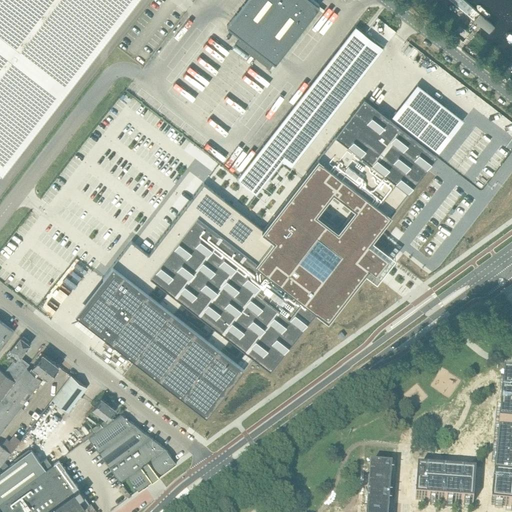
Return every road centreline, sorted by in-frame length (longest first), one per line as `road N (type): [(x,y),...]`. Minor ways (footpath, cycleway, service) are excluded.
road 1 (tertiary): [(478,269),(212,463)]
road 2 (tertiary): [(222,472),(486,279)]
road 3 (unclassified): [(212,463),(0,296)]
road 4 (unclassified): [(144,78),(127,68),(110,74),(0,217)]
road 5 (unclassified): [(511,99),(386,0)]
